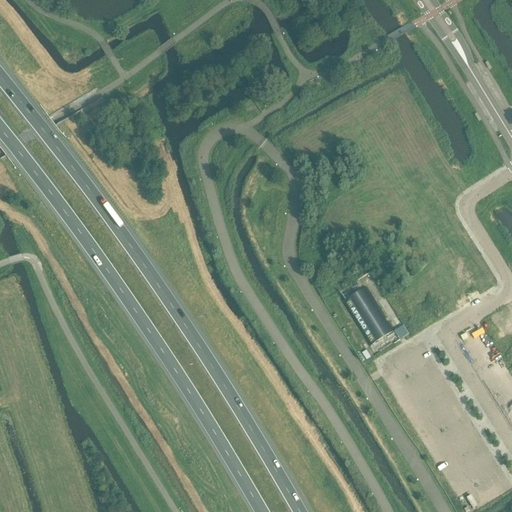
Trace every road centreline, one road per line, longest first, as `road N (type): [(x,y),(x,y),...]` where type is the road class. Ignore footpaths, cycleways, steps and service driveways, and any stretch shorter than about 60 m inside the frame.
road 1 (trunk): [(299,511),(132,244),(0,75)]
road 2 (trunk): [(0,130),(169,362),(260,511)]
road 3 (tertiary): [(511,137),(426,0)]
